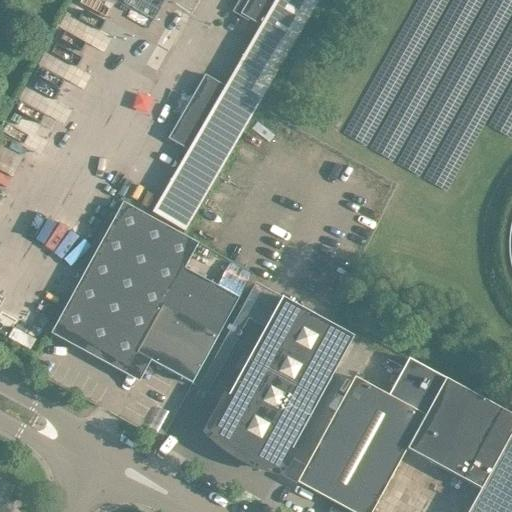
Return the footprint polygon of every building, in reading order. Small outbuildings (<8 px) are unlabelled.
[(223,84),(203,72),(166,135),(187,147),(150,211),(182,229),(314,0),(237,0),(233,9),(258,24),(223,84)] [(122,201),(54,325),(113,358),(127,366),(135,352),(191,382),(238,296),(184,267),(197,242),(181,233),(122,201)] [(207,431),(216,439),(225,446),(235,453),(246,458),(256,463),(268,467),(279,470),(351,332),(279,294),(207,431)] [(370,511),(376,502),(444,378),(408,357),(387,394),(354,376),(296,481),(332,501),(326,511),(370,511)] [(511,414),(444,378),(406,448),(480,488),(511,429),(511,414)] [(160,405),(147,428),(156,433),(169,410),(160,405)] [(511,511),(511,429),(466,511),(511,511)]
